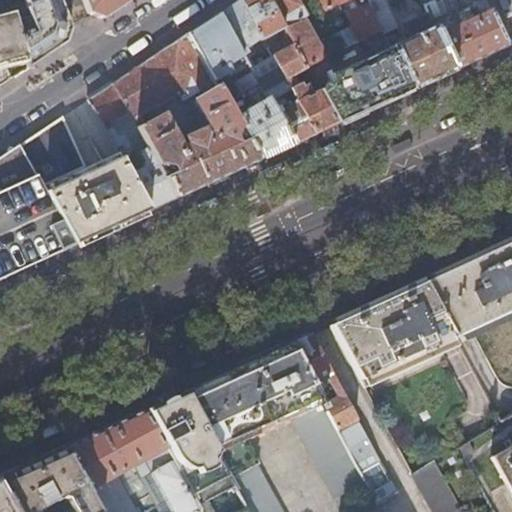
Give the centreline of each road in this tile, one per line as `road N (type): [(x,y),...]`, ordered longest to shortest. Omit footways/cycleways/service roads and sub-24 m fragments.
road 1 (primary): [(0,401),(511,166)]
road 2 (primary): [(511,122),(0,357)]
